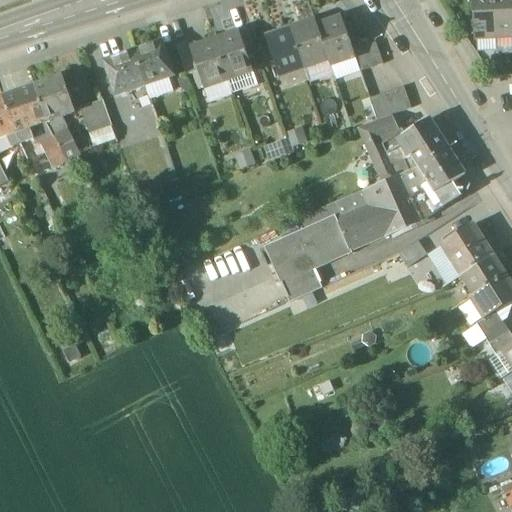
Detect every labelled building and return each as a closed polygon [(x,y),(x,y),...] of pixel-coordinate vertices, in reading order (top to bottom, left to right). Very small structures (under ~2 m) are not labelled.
[(493,0),(472,0),(474,41),(495,40),(493,0)] [(511,0),(493,0),(495,40),(511,38),(511,0)] [(341,18),(317,27),(328,61),(330,66),(355,58),(353,51),(341,18)] [(315,22),(291,30),(304,69),(328,61),(317,27),(315,22)] [(291,30),(266,38),(278,77),(304,69),(291,30)] [(239,34),(215,42),(228,81),(252,72),(239,34)] [(228,81),(215,42),(190,51),(198,73),(204,89),(228,81)] [(188,43),(176,47),(187,76),(198,73),(190,51),(188,43)] [(383,65),(376,43),(364,47),(372,69),(383,65)] [(161,44),(134,53),(146,88),(173,79),(161,44)] [(364,47),(353,51),(355,58),(360,73),(372,69),(364,47)] [(134,53),(103,65),(115,99),(134,92),(146,88),(134,53)] [(61,78),(34,88),(47,124),(62,118),(74,114),(61,78)] [(34,88),(3,99),(15,135),(30,129),(47,124),(34,88)] [(404,88),(393,92),(400,114),(412,110),(404,88)] [(134,92),(125,95),(129,107),(138,104),(134,92)] [(400,114),(393,92),(381,96),(389,118),(400,114)] [(381,96),(370,100),(377,122),(389,118),(381,96)] [(3,99),(0,99),(0,139),(8,137),(15,135),(3,99)] [(112,129),(102,102),(81,110),(90,137),(112,129)] [(152,104),(139,108),(145,128),(151,126),(150,121),(157,119),(152,104)] [(392,117),(373,125),(381,143),(399,134),(392,117)] [(62,118),(47,124),(55,139),(69,134),(62,118)] [(429,120),(400,139),(412,157),(419,169),(448,150),(429,120)] [(55,139),(47,124),(30,129),(34,141),(33,141),(41,146),(55,139)] [(373,125),(359,130),(367,150),(381,143),(373,125)] [(289,132),(294,147),(309,142),(304,127),(289,132)] [(30,129),(15,135),(20,145),(33,141),(34,141),(30,129)] [(80,158),(69,134),(55,139),(66,163),(80,158)] [(367,150),(378,172),(412,157),(400,139),(399,134),(381,143),(367,150)] [(20,145),(15,135),(8,137),(14,150),(20,146),(20,145)] [(55,139),(41,146),(53,169),(66,163),(55,139)] [(288,142),(276,147),(280,158),(292,154),(288,142)] [(419,169),(418,169),(425,181),(434,196),(453,184),(465,176),(448,150),(419,169)] [(412,157),(378,172),(383,185),(402,177),(418,169),(419,169),(412,157)] [(0,200),(13,194),(0,167),(0,200)] [(418,169),(402,177),(407,189),(425,181),(418,169)] [(370,210),(335,225),(348,256),(350,255),(421,224),(421,223),(407,189),(402,177),(383,185),(363,193),(370,210)] [(434,196),(425,181),(407,189),(421,223),(462,199),(453,184),(434,196)] [(51,206),(43,210),(47,219),(55,215),(51,206)] [(335,225),(333,219),(268,246),(283,285),(351,257),(350,255),(348,256),(335,225)] [(473,227),(441,248),(446,257),(460,278),(494,257),(473,227)] [(419,242),(398,256),(408,270),(428,257),(419,242)] [(460,278),(446,257),(442,259),(448,270),(439,276),(447,287),(460,278)] [(494,257),(460,278),(473,298),(473,299),(507,277),(494,257)] [(511,285),(507,277),(473,299),(473,298),(469,300),(483,322),(497,313),(511,302),(511,285)] [(483,322),(476,326),(483,336),(503,323),(497,313),(483,322)] [(503,323),(483,336),(489,346),(510,333),(503,323)] [(511,336),(510,333),(489,346),(496,356),(503,352),(511,345),(511,336)] [(511,345),(503,352),(511,366),(511,345)] [(357,489),(340,501),(347,511),(350,511),(365,502),(357,489)]
